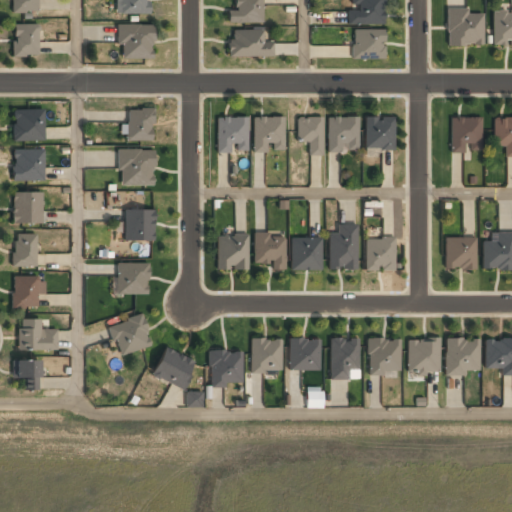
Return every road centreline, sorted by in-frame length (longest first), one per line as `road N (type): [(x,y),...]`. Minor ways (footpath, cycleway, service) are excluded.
road 1 (residential): [(0,84),(511,83)]
road 2 (residential): [(191,303),(511,303)]
road 3 (residential): [(419,303),(417,0)]
road 4 (residential): [(189,0),(191,303)]
